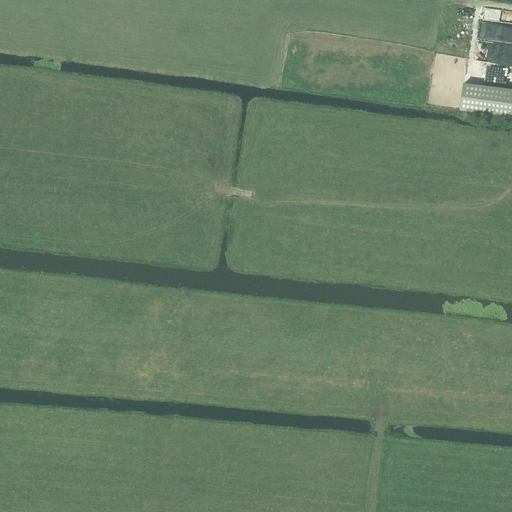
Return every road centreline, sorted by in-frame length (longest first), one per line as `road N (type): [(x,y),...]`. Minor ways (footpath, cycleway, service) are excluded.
road 1 (track): [(0,157),(462,224),(505,214),(511,204)]
road 2 (track): [(0,473),(397,511)]
road 3 (track): [(383,380),(373,511)]
